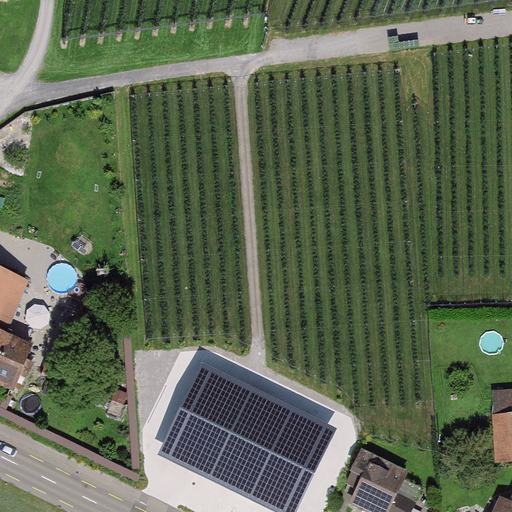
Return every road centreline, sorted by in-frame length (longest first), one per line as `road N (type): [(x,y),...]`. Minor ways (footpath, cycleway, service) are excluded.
road 1 (track): [(511,24),(0,97)]
road 2 (track): [(255,375),(260,355),(239,61)]
road 3 (primary): [(116,511),(0,455)]
